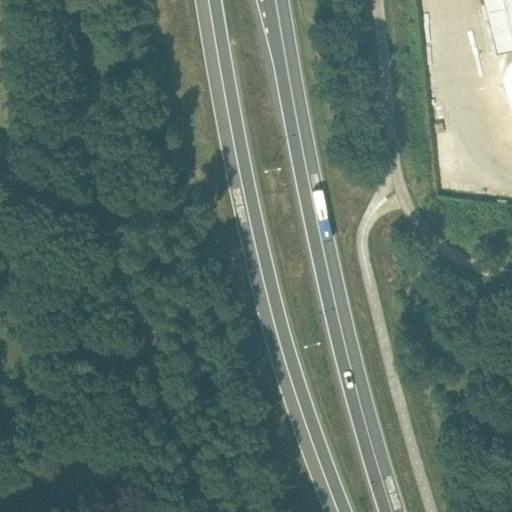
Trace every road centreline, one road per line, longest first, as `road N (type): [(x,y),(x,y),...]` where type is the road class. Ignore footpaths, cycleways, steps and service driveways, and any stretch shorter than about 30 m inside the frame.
road 1 (unclassified): [(214,511),(106,227),(80,130),(60,0)]
road 2 (primary): [(215,0),(257,231),(345,511)]
road 3 (primary): [(386,511),(333,318),(270,0)]
road 4 (unclassified): [(511,275),(449,253),(399,187),(377,0)]
